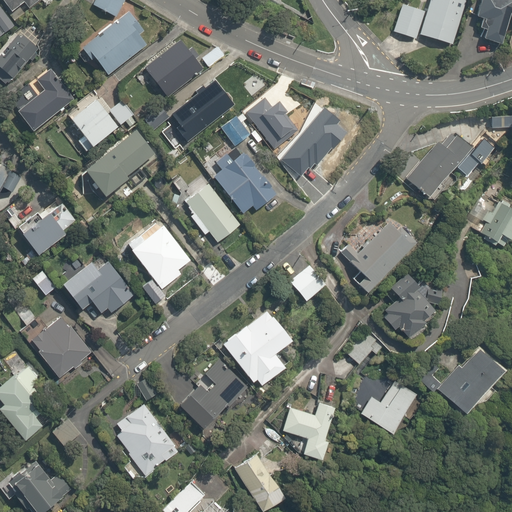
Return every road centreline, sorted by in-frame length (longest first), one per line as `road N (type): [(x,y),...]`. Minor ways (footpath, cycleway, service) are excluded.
road 1 (residential): [(132,363),(352,184),(406,93)]
road 2 (tertiary): [(362,84),(242,38),(172,0)]
